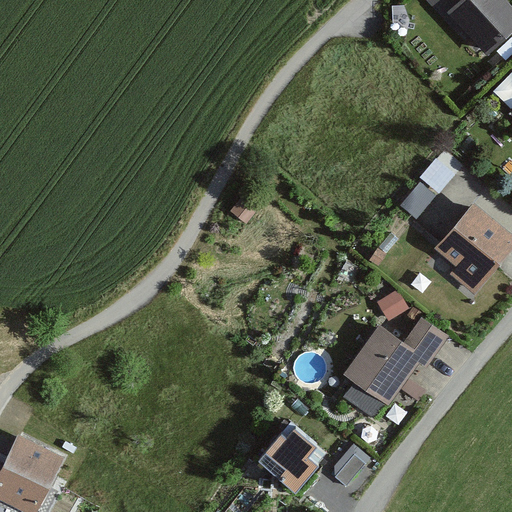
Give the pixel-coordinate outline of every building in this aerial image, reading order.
[(511,28),(511,11),(501,0),(420,0),(453,35),(458,30),(482,56),(511,28)] [(511,74),(494,92),(511,108),(511,106),(511,74)] [(419,179),(437,195),(456,174),(438,158),(419,179)] [(419,220),(435,193),(417,183),(402,210),(419,220)] [(511,244),(511,235),(467,201),(430,249),(454,268),(446,277),(471,296),(511,244)] [(445,338),(416,317),(398,341),(374,324),(337,374),(351,384),(340,399),(367,420),(378,405),(383,408),(416,364),(423,369),(445,338)] [(280,441),(274,436),(259,454),(281,472),(273,481),(288,493),(310,467),(301,459),(311,448),(290,430),(280,441)] [(32,511),(60,457),(13,433),(0,457),(0,502),(19,511),(32,511)] [(351,449),(332,481),(350,491),(369,459),(351,449)] [(251,511),(264,495),(247,483),(226,511),(251,511)]
